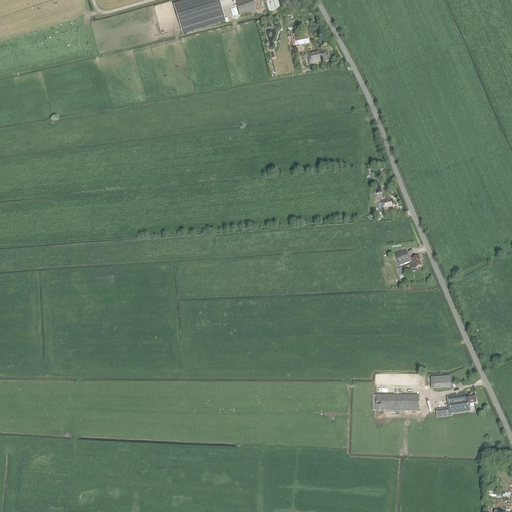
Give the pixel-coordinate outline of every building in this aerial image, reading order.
[(219,0),(189,0),(174,5),(182,34),(225,21),(219,0)] [(256,11),(252,0),(239,0),(235,1),(240,16),(256,11)] [(302,34),(303,37),(294,39),(296,47),(310,44),(308,36),(307,36),(306,33),(302,34)] [(322,62),(328,61),(327,51),(320,53),(320,52),(307,54),(309,66),(322,63),(322,62)] [(380,183),(374,184),(376,194),(382,193),(380,183)] [(392,207),(396,205),(395,202),(393,202),(392,199),(381,202),(383,210),(392,208),(392,207)] [(411,262),(406,250),(395,254),(399,266),(411,262)] [(419,256),(411,258),(413,263),(404,266),(405,269),(409,268),(411,272),(415,271),(414,268),(421,266),(420,261),(421,261),(419,256)] [(404,271),(403,267),(396,269),(399,277),(403,275),(402,272),(404,271)] [(451,388),(450,376),(431,378),(431,390),(451,388)] [(447,397),(449,415),(470,412),(469,404),(476,403),(475,394),(472,394),(472,393),(467,394),(447,397)] [(419,395),(372,395),(372,411),(418,411),(419,395)]
